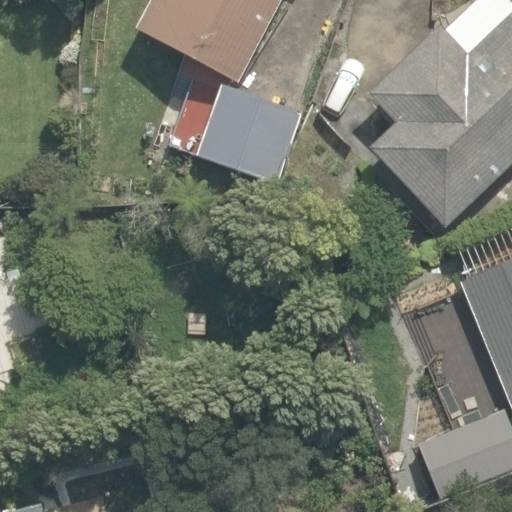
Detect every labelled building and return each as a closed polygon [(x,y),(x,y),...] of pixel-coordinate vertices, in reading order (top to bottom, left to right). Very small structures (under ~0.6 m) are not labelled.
[(151,0),(135,31),(237,85),(248,64),(282,0),(151,0)] [(363,149),(441,233),(511,167),(511,9),(503,0),(478,0),(369,102),(390,124),(363,149)] [(248,177),(273,186),(298,114),(248,96),(220,87),(196,158),(248,177)] [(511,259),(460,280),(511,407),(511,259)] [(441,504),(511,474),(511,429),(503,408),(417,443),(441,504)] [(7,511),(45,511),(43,503),(7,511)]
